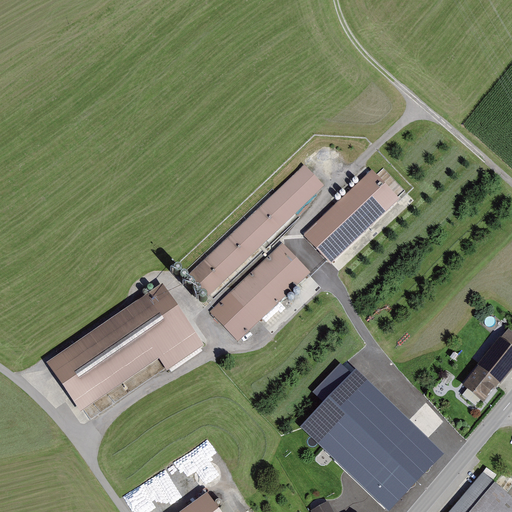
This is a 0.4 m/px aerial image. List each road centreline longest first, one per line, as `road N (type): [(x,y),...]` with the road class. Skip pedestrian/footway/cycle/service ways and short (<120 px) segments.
road 1 (track): [(422,105),(342,180),(296,240),(378,351),(469,449)]
road 2 (unknown): [(330,278),(262,340),(216,351),(173,374),(76,443)]
road 3 (track): [(336,0),(370,59),(511,182)]
road 4 (tertiary): [(416,511),(511,400)]
